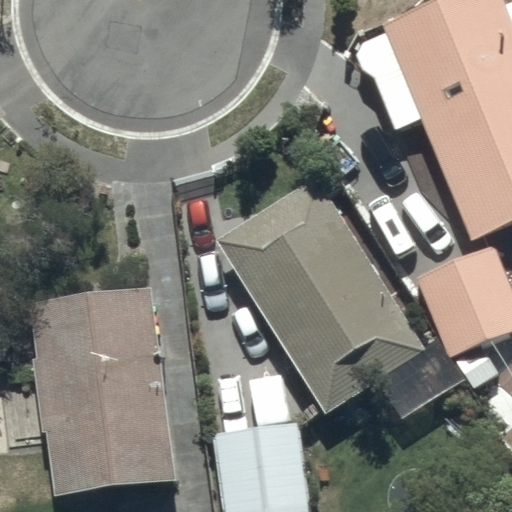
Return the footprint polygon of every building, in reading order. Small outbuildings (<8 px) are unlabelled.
[(387,30),(361,41),(395,127),(421,117),(468,236),(511,218),(511,14),(506,0),(432,0),(382,20),(387,30)] [(315,175),(212,238),(324,419),(376,386),(397,420),(461,380),(437,341),(424,349),(315,175)] [(511,267),(498,236),(415,274),(452,355),(454,354),(472,392),(510,375),(497,348),(511,341),(511,267)] [(150,285),(30,300),(56,492),(175,477),(150,285)] [(312,511),(300,419),(212,430),(223,511),(312,511)]
